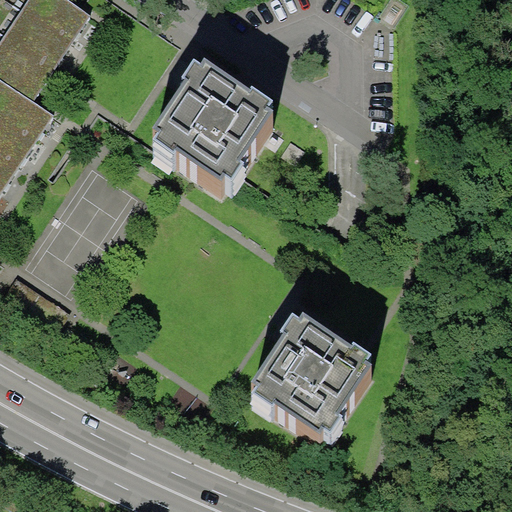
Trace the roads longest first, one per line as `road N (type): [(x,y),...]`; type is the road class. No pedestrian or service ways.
road 1 (primary): [(0,403),(232,511)]
road 2 (residential): [(335,117),(349,100),(349,64),(329,33),(296,27),(233,46)]
road 3 (residential): [(233,46),(335,117)]
